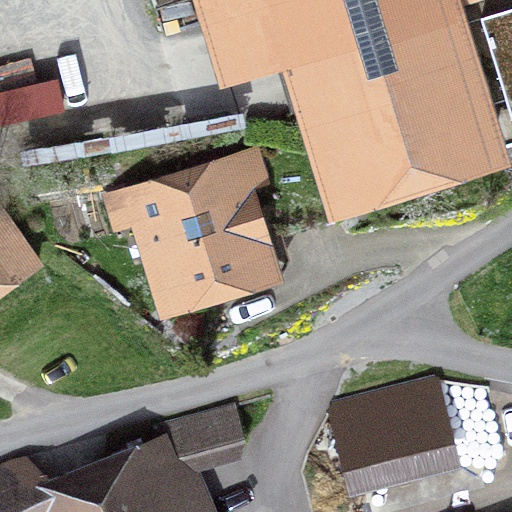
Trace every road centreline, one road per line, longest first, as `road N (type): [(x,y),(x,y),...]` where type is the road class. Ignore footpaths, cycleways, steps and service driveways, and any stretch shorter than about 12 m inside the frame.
road 1 (residential): [(404,326),(0,439)]
road 2 (residential): [(511,220),(454,255),(421,288),(404,326)]
